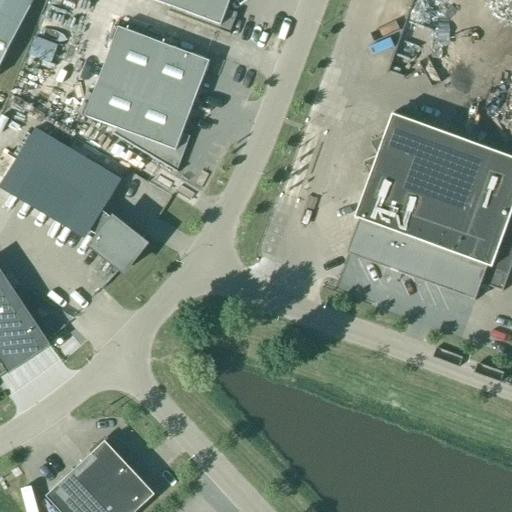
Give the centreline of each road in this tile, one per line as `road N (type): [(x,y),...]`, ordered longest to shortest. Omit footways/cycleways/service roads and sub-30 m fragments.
road 1 (unclassified): [(511,390),(283,307),(197,264)]
road 2 (unknown): [(283,307),(368,112),(487,77)]
road 3 (unclassified): [(314,0),(242,187),(197,264)]
road 4 (unclassified): [(258,511),(114,357)]
road 5 (unclassified): [(114,357),(0,444)]
road 6 (unclassified): [(197,264),(114,357)]
